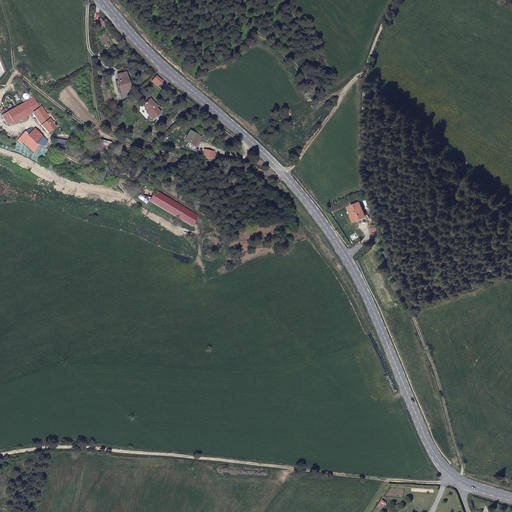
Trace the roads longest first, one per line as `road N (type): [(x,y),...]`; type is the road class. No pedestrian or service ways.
road 1 (secondary): [(103,0),(306,200),(350,264),(429,446),(462,484)]
road 2 (track): [(462,484),(361,169),(362,85),(399,0)]
road 3 (track): [(0,455),(90,448),(389,480),(452,478)]
